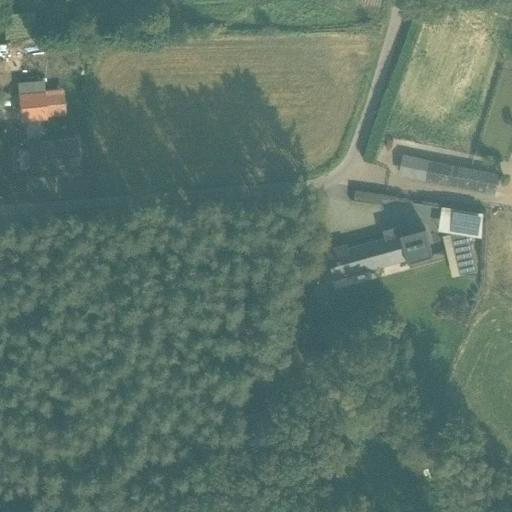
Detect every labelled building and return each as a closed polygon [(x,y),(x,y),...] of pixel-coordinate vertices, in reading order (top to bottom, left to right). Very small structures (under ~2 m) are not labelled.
[(21,38),(35,37),(32,15),(19,17),(21,38)] [(18,97),(20,121),(45,119),(43,95),(18,97)] [(29,178),(78,173),(75,141),(26,145),(27,151),(17,152),(19,170),(28,169),(29,178)] [(402,156),(397,175),(495,195),(500,176),(402,156)] [(453,278),(476,272),(466,231),(462,232),(463,213),(428,208),(426,229),(458,233),(442,238),(453,278)] [(333,284),(431,257),(425,237),(405,242),(400,225),(323,246),(333,284)]
